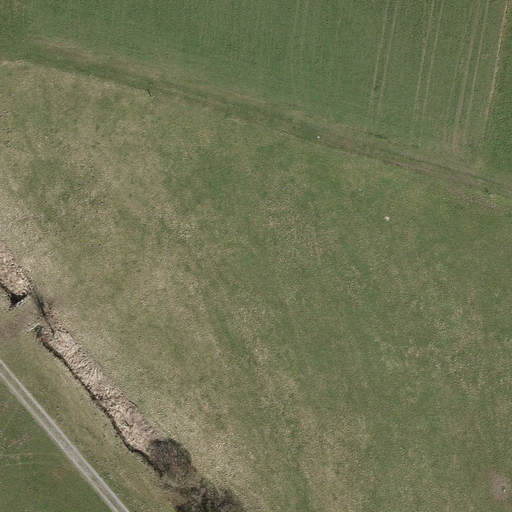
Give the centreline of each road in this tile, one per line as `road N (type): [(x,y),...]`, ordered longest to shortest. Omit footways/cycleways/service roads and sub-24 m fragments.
road 1 (track): [(38,59),(83,64),(511,191)]
road 2 (track): [(121,511),(0,368)]
